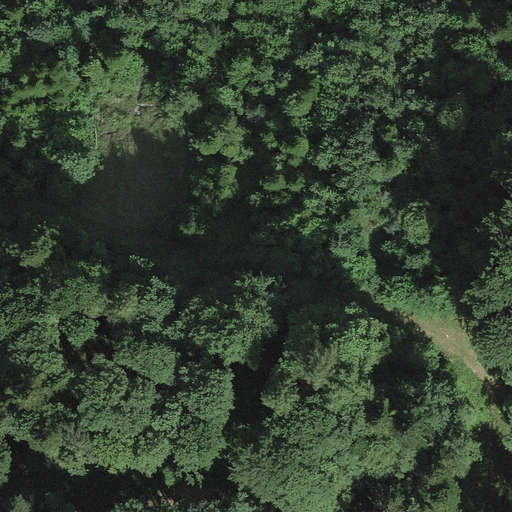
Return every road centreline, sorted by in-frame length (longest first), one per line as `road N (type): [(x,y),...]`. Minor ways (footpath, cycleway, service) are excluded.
road 1 (track): [(511,397),(460,348),(380,312),(233,276),(26,210),(0,214)]
road 2 (track): [(239,511),(251,442),(267,419),(323,377),(349,368),(497,385)]
